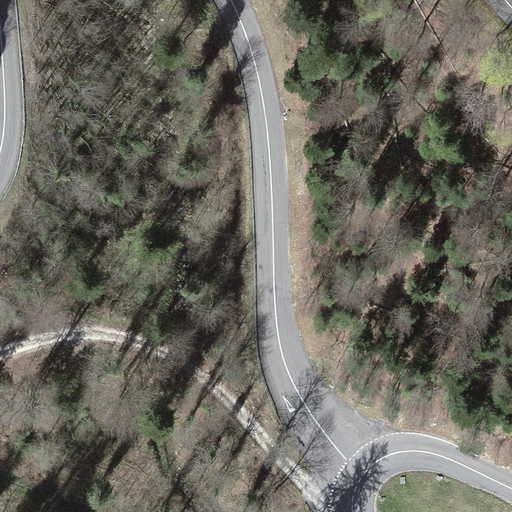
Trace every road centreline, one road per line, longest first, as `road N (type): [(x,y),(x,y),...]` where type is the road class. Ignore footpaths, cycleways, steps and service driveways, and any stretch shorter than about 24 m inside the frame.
road 1 (tertiary): [(361,476),(312,416),(280,349),(263,102),(230,0)]
road 2 (track): [(345,511),(292,475),(198,368),(135,337),(43,340),(0,356)]
road 3 (secondary): [(361,476),(387,454),(422,450),(511,488)]
road 4 (tertiary): [(0,28),(0,149)]
